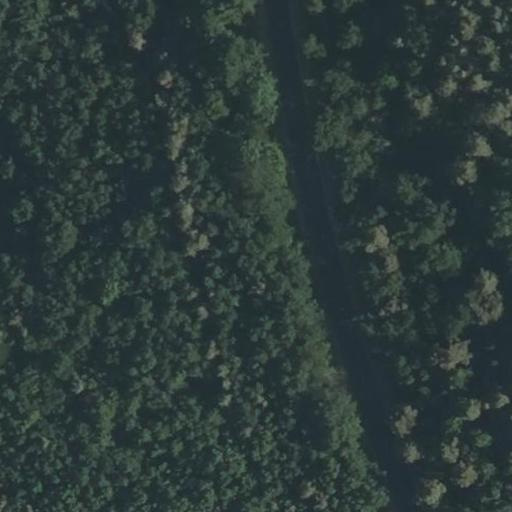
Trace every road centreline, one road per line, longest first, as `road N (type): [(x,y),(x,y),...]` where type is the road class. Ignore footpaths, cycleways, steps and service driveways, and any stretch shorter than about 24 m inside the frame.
road 1 (tertiary): [(276,0),(313,218),(377,426),(413,511)]
road 2 (track): [(0,320),(104,460),(260,511)]
